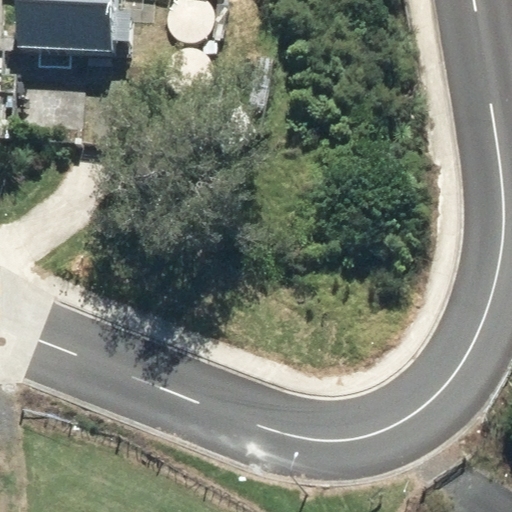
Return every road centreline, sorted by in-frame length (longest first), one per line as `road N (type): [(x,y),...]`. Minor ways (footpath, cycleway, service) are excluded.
road 1 (residential): [(0,316),(297,434),(379,416),(437,374),(484,305),(505,178),(471,0)]
road 2 (track): [(297,434),(443,511)]
